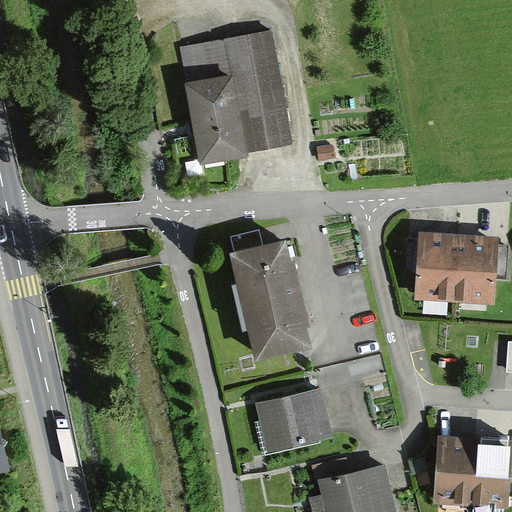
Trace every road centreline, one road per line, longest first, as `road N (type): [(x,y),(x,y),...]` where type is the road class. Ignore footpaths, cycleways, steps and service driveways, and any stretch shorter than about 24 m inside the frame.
road 1 (residential): [(231,511),(168,213)]
road 2 (primary): [(74,511),(11,223)]
road 3 (residential): [(168,213),(154,176),(124,0)]
road 4 (residential): [(410,397),(366,200)]
road 5 (residential): [(168,213),(366,200)]
road 6 (residential): [(168,213),(11,223)]
road 7 (residential): [(366,200),(511,188)]
